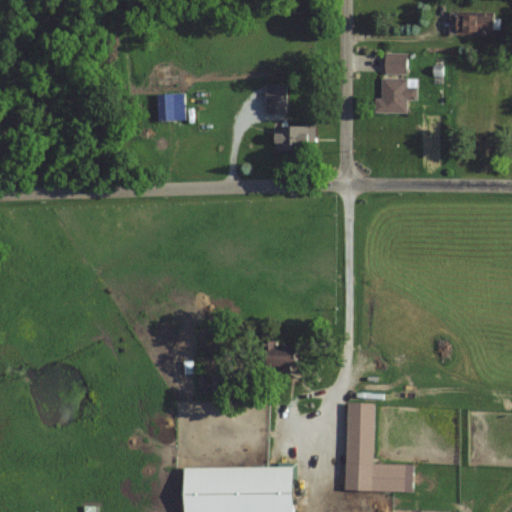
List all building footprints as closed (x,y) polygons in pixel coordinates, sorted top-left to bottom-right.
[(458,35),(496,35),(496,14),(459,13),(458,35)] [(407,74),(407,54),(386,54),(386,74),(407,74)] [(381,78),(381,113),(407,113),(407,100),(417,100),(417,78),(381,78)] [(287,85),(267,85),(267,113),(287,113),(287,85)] [(158,94),(158,120),(185,120),(185,94),(158,94)] [(317,125),(276,125),(276,150),(317,150),(317,125)] [(279,342),(269,342),(268,373),(294,374),(295,368),(300,368),(300,355),(279,354),(279,342)] [(374,464),(375,403),(349,403),(347,490),(413,491),(414,465),(374,464)] [(186,466),(186,511),(295,511),(295,465),(186,466)]
